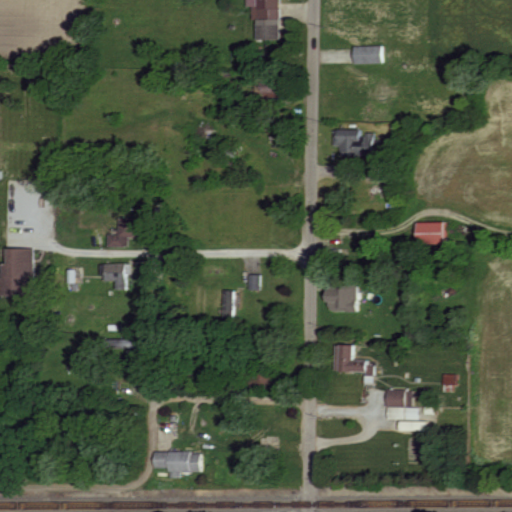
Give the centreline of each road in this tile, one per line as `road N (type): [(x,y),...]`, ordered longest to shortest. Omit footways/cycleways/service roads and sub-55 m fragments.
road 1 (tertiary): [(309,511),(315,0)]
road 2 (residential): [(309,502),(0,508)]
road 3 (residential): [(312,251),(74,252)]
